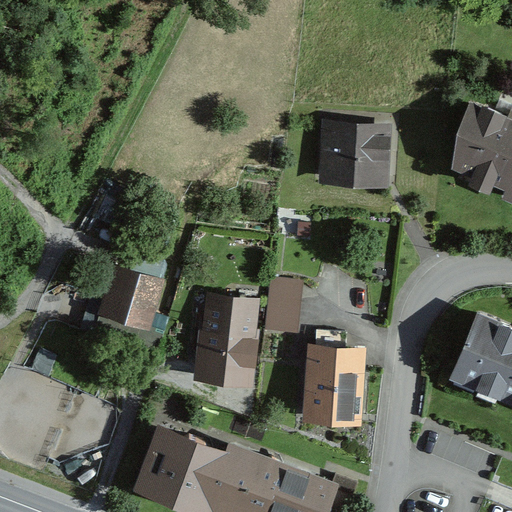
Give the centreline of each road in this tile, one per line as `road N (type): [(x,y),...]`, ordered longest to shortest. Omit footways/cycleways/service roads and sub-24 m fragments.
road 1 (track): [(179,0),(80,196),(0,317)]
road 2 (residential): [(385,511),(427,307),(464,272),(511,268)]
